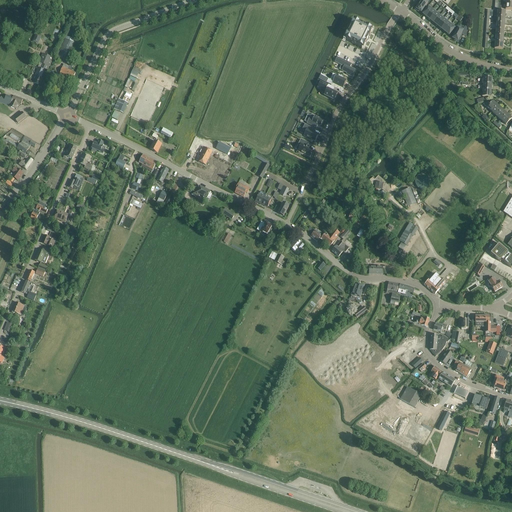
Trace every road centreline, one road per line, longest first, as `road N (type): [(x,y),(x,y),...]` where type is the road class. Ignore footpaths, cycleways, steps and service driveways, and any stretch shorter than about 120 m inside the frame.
road 1 (tertiary): [(436,307),(418,285),(359,277),(285,224),(89,126)]
road 2 (residential): [(266,173),(301,192),(333,117),(401,11)]
road 3 (unclassified): [(0,334),(89,126)]
road 4 (residential): [(67,114),(103,41),(199,0)]
road 5 (primary): [(359,511),(186,457)]
road 6 (primary): [(186,457),(14,405)]
road 7 (primary): [(186,457),(336,511)]
road 8 (tertiary): [(511,399),(439,366),(426,350),(436,307)]
road 9 (residential): [(401,11),(454,53),(511,70)]
road 10 (tertiary): [(0,215),(67,114)]
